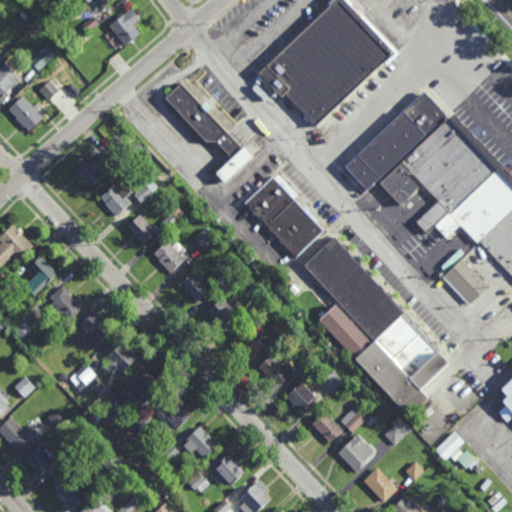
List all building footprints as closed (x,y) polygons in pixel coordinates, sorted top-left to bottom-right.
[(387,66),(383,61),(317,125),(285,92),(281,96),(258,72),(331,0),(345,0),(399,54),(387,66)] [(142,19),(138,22),(138,23),(136,25),(143,33),(127,46),(110,25),(127,10),(128,12),(133,8),(142,19)] [(89,33),(83,24),(94,16),(100,24),(94,28),(95,29),(89,33)] [(37,33),(32,27),(36,24),(41,29),(37,33)] [(78,50),(73,45),(80,40),(84,45),(78,50)] [(46,44),(56,54),(43,67),(33,58),(46,44)] [(12,70),(13,69),(21,78),(10,89),(12,91),(8,94),(6,92),(0,98),(0,66),(5,62),(12,70)] [(49,100),(40,90),(50,79),(60,90),(49,100)] [(243,146),(246,144),(255,154),(249,159),(250,160),(247,163),(246,162),(234,173),(236,174),(233,178),(231,176),(226,181),(216,171),(232,156),(224,148),(216,140),(206,138),(166,95),(181,80),(202,102),(206,99),(212,106),(209,110),(235,137),(243,146)] [(367,190),(344,166),(425,89),(448,113),(367,190)] [(29,130),(26,126),(22,129),(14,120),(17,117),(9,108),(24,94),(44,117),(29,130)] [(511,277),(460,224),(446,238),(435,227),(427,234),(415,222),(437,200),(409,171),(407,173),(420,186),(401,205),(379,183),(449,114),(511,179),(511,277)] [(95,161),(103,153),(111,162),(106,166),(108,169),(106,171),(107,172),(91,186),(84,179),(82,181),(75,174),(77,172),(75,170),(80,165),(77,161),(87,152),(95,161)] [(296,257),(265,223),(245,202),(260,188),(274,175),(279,181),(325,231),(296,257)] [(134,190),(127,195),(133,202),(118,215),(112,208),(110,210),(107,207),(109,205),(107,202),(102,195),(116,183),(117,184),(124,178),(134,190)] [(141,201),(135,195),(147,184),(153,191),(141,201)] [(168,230),(160,223),(170,212),(178,220),(168,230)] [(145,243),(138,236),(136,238),(132,235),(135,232),(128,226),(141,214),(157,232),(145,243)] [(19,229),(21,226),(26,231),(24,234),(35,245),(20,259),(15,254),(0,267),(0,245),(4,242),(0,238),(0,236),(14,223),(19,229)] [(206,248),(195,237),(206,226),(217,238),(206,248)] [(439,352),(441,350),(452,362),(424,390),(435,402),(418,419),(413,414),(410,416),(354,357),(355,357),(318,319),(338,301),(303,265),(333,236),(406,312),(403,314),(439,352)] [(171,273),(164,266),(163,267),(160,264),(161,262),(158,259),(159,258),(153,252),(167,239),(186,258),(171,273)] [(60,272),(35,295),(26,285),(37,276),(29,268),(43,254),(60,272)] [(470,307),(442,278),(463,258),(491,286),(470,307)] [(224,287),(214,276),(224,266),(234,277),(224,287)] [(5,279),(0,274),(7,267),(12,272),(5,279)] [(198,301),(190,294),(189,295),(184,291),(186,289),(180,282),(192,270),(211,288),(198,301)] [(76,299),(82,294),(90,303),(72,319),(65,311),(59,316),(49,305),(55,300),(52,296),(65,284),(73,292),(71,294),(76,299)] [(255,309),(248,302),(259,292),(265,299),(255,309)] [(223,327),(208,311),(223,296),(238,313),(223,327)] [(108,321),(107,322),(114,329),(95,348),(88,341),(93,336),(81,325),(87,319),(85,317),(88,315),(90,317),(97,310),(108,321)] [(25,342),(12,328),(25,314),(39,328),(25,342)] [(282,337),(273,327),(284,315),(294,326),(282,337)] [(264,332),(265,334),(263,336),(263,337),(260,340),(265,345),(251,357),(233,337),(246,325),(252,332),(259,324),(265,331),(264,332)] [(114,376),(102,361),(119,346),(132,361),(114,376)] [(306,368),(300,362),(311,351),(317,357),(306,368)] [(278,387),(267,376),(266,378),(263,374),(265,372),(259,366),(272,353),(292,374),(278,387)] [(80,400),(76,396),(74,397),(63,387),(87,363),(98,374),(89,383),(93,387),(80,400)] [(142,410),(128,394),(132,384),(149,368),(167,387),(142,410)] [(333,394),(322,382),(335,369),(346,381),(333,394)] [(65,382),(60,377),(66,371),(71,376),(65,382)] [(26,397),(15,386),(27,376),(37,387),(26,397)] [(511,417),(507,422),(498,412),(506,405),(503,401),(508,396),(502,389),(511,379),(511,417)] [(312,392),(313,390),(316,394),(315,395),(316,396),(309,403),(309,404),(301,411),(286,395),(295,387),(296,388),(303,382),(312,392)] [(0,385),(11,397),(6,402),(11,406),(0,417),(0,385)] [(114,412),(103,401),(113,391),(124,402),(114,412)] [(176,429),(165,416),(163,418),(158,412),(176,397),(192,416),(176,429)] [(367,419),(371,415),(376,420),(370,426),(365,420),(353,433),(341,420),(355,406),(367,419)] [(339,425),(340,424),(343,427),(342,428),(344,430),(331,442),(312,423),(325,411),(339,425)] [(142,431),(136,425),(146,415),(152,421),(142,431)] [(395,445),(384,434),(394,425),(392,423),(399,415),(412,429),(395,445)] [(26,430),(31,425),(39,433),(19,451),(0,430),(0,428),(12,416),(26,430)] [(205,459),(195,449),(191,453),(183,445),(188,441),(187,439),(201,426),(219,445),(205,459)] [(463,452),(467,449),(477,458),(476,459),(479,462),(480,462),(486,468),(480,474),(474,468),(472,469),(469,466),(467,468),(457,459),(456,460),(451,455),(446,460),(436,450),(455,431),(465,441),(458,447),(463,452)] [(358,472),(338,452),(358,433),(375,451),(365,460),(368,463),(358,472)] [(178,460),(174,457),(170,461),(162,453),(171,443),(183,455),(178,460)] [(48,471),(43,476),(42,475),(40,476),(36,472),(36,471),(32,467),(33,466),(25,458),(40,444),(45,450),(47,448),(55,456),(56,455),(60,459),(63,457),(65,460),(63,462),(65,465),(53,476),(48,471)] [(114,475),(101,461),(114,448),(127,462),(114,475)] [(236,461),(237,460),(240,463),(239,464),(246,472),(232,485),(227,479),(220,485),(210,475),(216,469),(214,467),(223,459),(222,459),(225,457),(229,454),(236,461)] [(416,481),(406,471),(416,461),(426,471),(416,481)] [(384,503),(383,502),(382,503),(378,499),(380,497),(364,480),(378,467),(399,489),(384,503)] [(81,484),(83,482),(89,488),(86,490),(88,492),(73,506),(67,500),(66,501),(59,495),(61,493),(58,490),(60,489),(54,483),(68,470),(81,484)] [(194,490),(187,481),(198,471),(206,480),(194,490)] [(269,490),(266,493),(272,499),(257,511),(253,511),(248,507),(245,510),(242,506),(245,503),(239,496),(242,493),(244,494),(256,483),(257,485),(261,481),(269,490)] [(442,508),(436,502),(446,492),(452,498),(442,508)] [(133,511),(123,511),(121,509),(136,494),(144,502),(133,511)] [(394,511),(392,510),(405,496),(420,511),(394,511)] [(115,511),(82,511),(96,499),(99,502),(102,499),(115,511)] [(226,511),(214,511),(216,510),(215,509),(225,500),(232,507),(226,511)] [(175,511),(166,503),(156,511),(175,511)]
